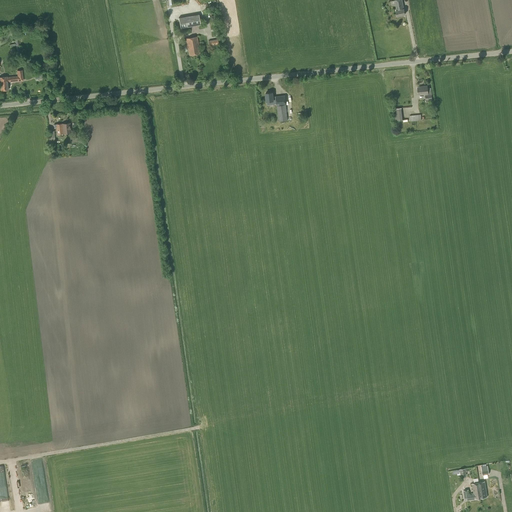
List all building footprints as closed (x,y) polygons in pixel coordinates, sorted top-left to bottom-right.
[(405,14),(402,0),(397,0),(391,1),(392,6),(396,5),(397,11),(396,11),(397,16),(405,14)] [(180,28),(201,24),(199,13),(179,17),(180,28)] [(199,54),(198,47),(197,37),(186,39),(188,48),(189,48),(190,55),(199,54)] [(7,77),(0,77),(0,84),(1,91),(8,90),(8,82),(23,81),(22,71),(17,71),(18,76),(8,77),(7,77)] [(427,88),(427,86),(421,87),(418,87),(418,94),(425,94),(426,100),(429,100),(432,99),(431,88),(427,88)] [(273,97),(272,93),(266,93),(267,101),(273,101),(273,102),(276,102),(278,121),(287,120),(285,96),(276,97),(273,97)] [(62,128),(62,133),(71,132),(70,123),(62,124),(62,128)] [(57,134),(62,133),(62,128),(62,124),(54,124),(54,128),(56,128),(57,134)] [(461,476),(466,475),(465,468),(460,469),(457,470),(458,476),(461,476)] [(470,499),(482,498),(479,483),(472,484),(474,494),(469,495),(470,499)]
